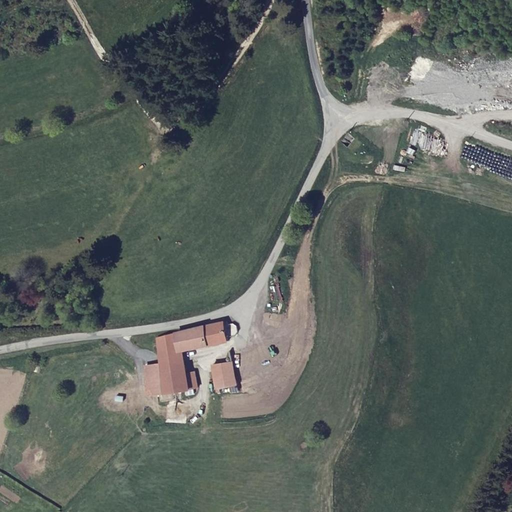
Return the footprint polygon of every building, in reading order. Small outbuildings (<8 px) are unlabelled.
[(223,323),(222,318),(204,323),(205,327),(223,323)] [(205,327),(204,323),(174,330),(177,349),(179,348),(206,342),(205,327)] [(223,324),(223,323),(205,327),(206,342),(226,338),(225,332),(223,324)] [(177,349),(174,330),(153,335),(157,360),(161,389),(186,384),(186,380),(191,379),(190,369),(182,369),(179,348),(177,349)] [(243,348),(239,348),(229,350),(230,360),(235,385),(249,378),(243,348)] [(161,389),(157,360),(141,362),(146,391),(161,389)] [(235,385),(230,360),(209,364),(213,389),(227,387),(235,385)] [(236,392),(235,385),(227,387),(228,394),(236,392)]
